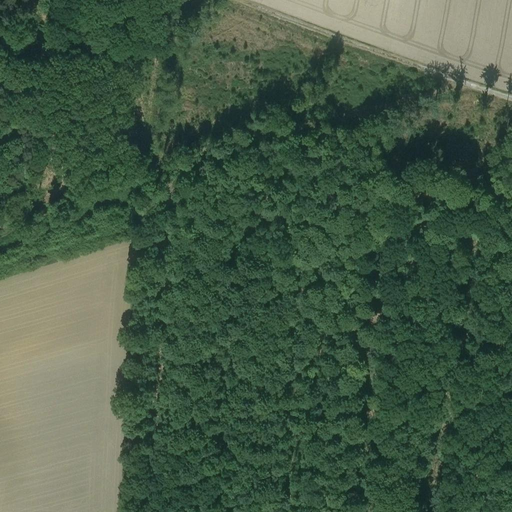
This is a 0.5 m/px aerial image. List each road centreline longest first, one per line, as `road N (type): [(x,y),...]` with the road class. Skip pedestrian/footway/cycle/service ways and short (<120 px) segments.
road 1 (track): [(227,0),(511,99)]
road 2 (track): [(0,46),(172,44),(183,0)]
